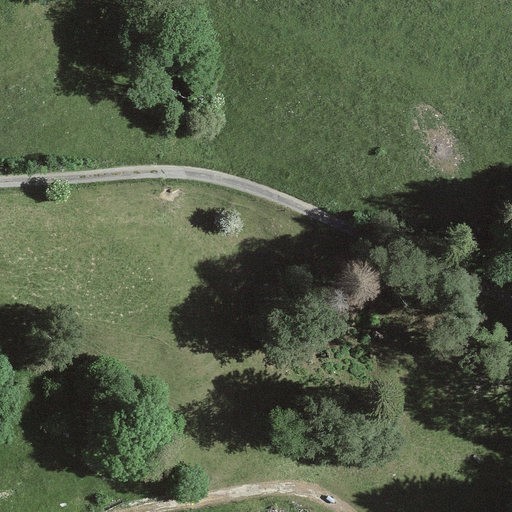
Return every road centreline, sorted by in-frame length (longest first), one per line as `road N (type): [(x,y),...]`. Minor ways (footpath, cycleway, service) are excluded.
road 1 (unclassified): [(0,182),(148,171),(243,184),(511,302)]
road 2 (track): [(131,511),(271,489),(345,511)]
